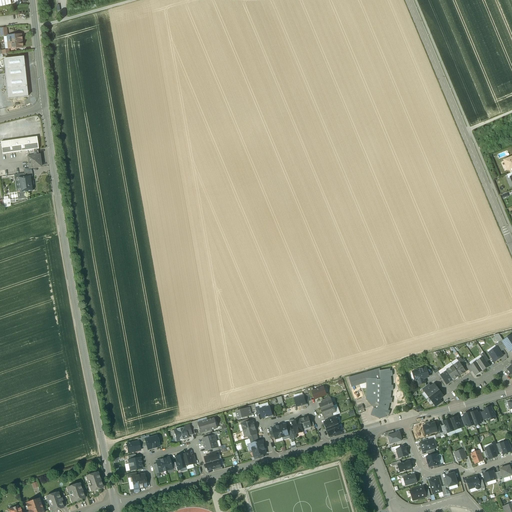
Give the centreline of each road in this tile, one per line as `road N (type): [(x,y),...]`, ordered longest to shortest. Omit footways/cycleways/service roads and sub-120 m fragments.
road 1 (track): [(102,444),(511,326)]
road 2 (unclassified): [(104,455),(45,108)]
road 3 (residential): [(408,0),(511,246)]
road 4 (residential): [(404,422),(423,475),(511,458)]
road 5 (residential): [(273,460),(263,424),(276,420),(313,410),(324,445)]
road 6 (residential): [(153,493),(145,458),(189,445),(204,480)]
